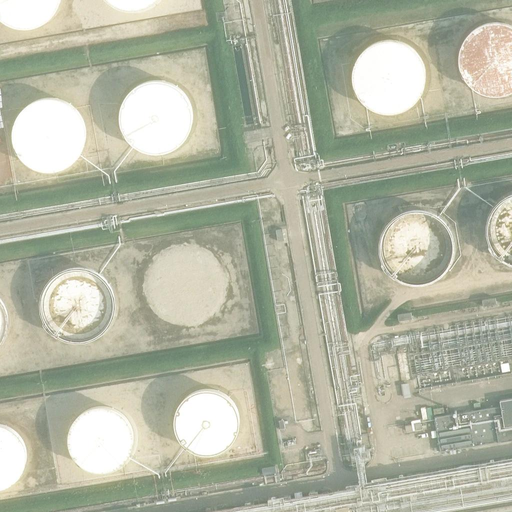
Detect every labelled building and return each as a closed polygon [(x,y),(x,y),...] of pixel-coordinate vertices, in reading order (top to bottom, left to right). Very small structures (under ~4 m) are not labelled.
[(0,0),(0,14),(10,23),(32,26),(49,19),(60,7),(61,0),(0,0)] [(107,0),(115,6),(138,10),(154,3),(157,0),(107,0)] [(465,80),(479,91),(502,95),(511,90),(511,22),(500,18),(482,20),(468,29),(459,44),(458,62),(465,80)] [(359,98),(373,109),(396,112),(412,106),(424,93),(428,72),(422,53),(410,41),(394,36),(376,38),(362,47),(353,62),(351,80),(359,98)] [(126,137),(140,148),(163,152),(179,145),(191,132),(196,112),(190,92),(178,80),(161,75),(143,77),(129,86),(120,101),(119,119),(126,137)] [(20,153),(34,165),(56,168),(73,161),(84,149),(89,128),(83,109),(71,97),(54,91),(36,94),(22,103),(13,118),(12,136),(20,153)] [(493,253),(507,264),(511,264),(511,192),(510,193),(496,202),(487,217),(485,235),(493,253)] [(387,269),(401,280),(424,283),(440,277),(452,264),(457,244),(450,224),(438,212),(422,207),(404,209),(390,218),(381,233),(379,251),(387,269)] [(47,325),(61,337),(79,341),(97,336),(110,323),(116,305),(114,287),(102,272),(86,264),(67,265),(51,274),(41,289),(39,308),(47,325)] [(0,345),(6,340),(12,323),(9,304),(0,291),(0,345)] [(495,298),(482,300),(483,307),(496,305),(495,298)] [(411,313),(397,315),(398,321),(412,319),(411,313)] [(410,381),(406,352),(397,354),(404,398),(410,397),(408,381),(410,381)] [(240,424),(240,419),(240,414),(239,408),(237,404),(234,399),(230,395),(226,392),(221,389),(216,387),(211,386),(206,386),(201,387),(196,388),(191,390),(186,393),(183,397),(179,401),(177,406),(175,411),(174,416),(174,422),(175,427),(177,432),(179,437),(183,441),(186,445),(191,448),(196,450),(201,451),(206,452),(211,452),(217,451),(222,449),(226,446),(230,443),(234,439),(237,434),(239,429),(240,424)] [(500,406),(434,417),(440,452),(511,439),(511,399),(500,401),(500,406)] [(134,443),(134,437),(134,431),(132,426),(130,420),(127,416),(122,412),(118,408),(113,406),(107,404),(101,404),(95,404),(90,406),(85,408),(80,412),(76,416),(73,420),(70,426),(69,431),(68,437),(69,443),(70,448),(73,453),(76,458),(80,462),(85,465),(90,468),(96,469),(101,470),(107,469),(113,468),(118,465),(123,462),(127,458),(130,453),(132,448),(134,443)] [(27,458),(28,452),(27,447),(26,441),(23,436),(20,431),(16,427),(11,424),(5,421),(0,420),(0,484),(5,483),(11,481),(15,478),(20,474),(23,469),(26,464),(27,458)] [(285,446),(297,443),(296,436),(284,438),(285,446)] [(275,466),(262,468),(263,474),(276,472),(275,466)]
